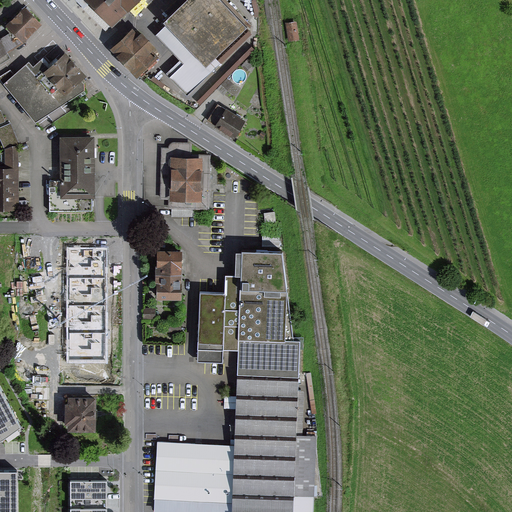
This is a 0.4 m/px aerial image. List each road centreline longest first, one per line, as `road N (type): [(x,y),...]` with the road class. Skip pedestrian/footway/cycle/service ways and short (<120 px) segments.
road 1 (primary): [(511,337),(132,93)]
road 2 (residential): [(132,93),(134,511)]
road 3 (primary): [(132,93),(42,0)]
